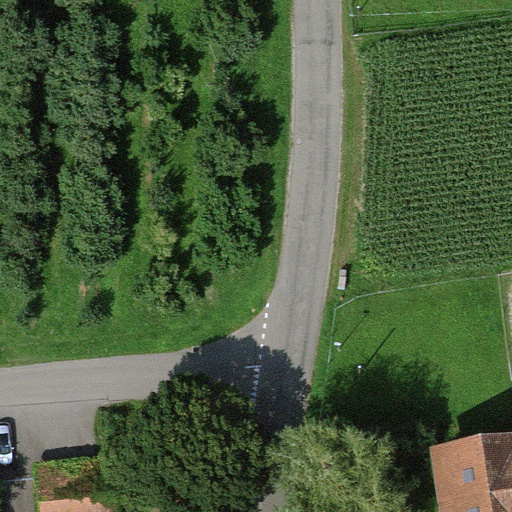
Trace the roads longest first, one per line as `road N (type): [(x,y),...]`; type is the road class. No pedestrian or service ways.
road 1 (unclassified): [(289,370),(314,215),(317,0)]
road 2 (unclassified): [(0,389),(289,370)]
road 3 (unclassified): [(269,511),(289,370)]
